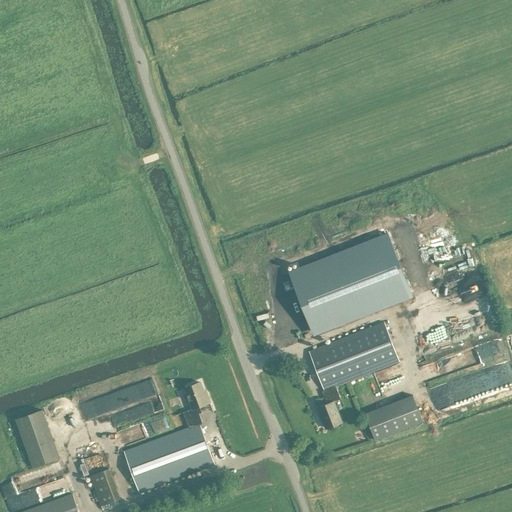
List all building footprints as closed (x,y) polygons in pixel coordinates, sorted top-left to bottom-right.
[(388,232),(289,271),(312,331),(411,293),(388,232)] [(449,294),(482,287),(479,275),(446,282),(449,294)] [(411,312),(436,304),(432,291),(407,299),(411,312)] [(414,333),(486,306),(481,293),(419,317),(421,322),(411,326),(414,333)] [(493,316),(413,336),(416,347),(496,327),(493,316)] [(342,422),(334,401),(341,399),(336,387),(399,361),(384,321),(309,351),(324,390),(322,391),(325,400),(324,401),(325,404),(318,407),(326,429),(342,422)] [(472,359),(489,353),(489,352),(496,350),(493,343),(495,343),(493,338),(461,349),(462,354),(470,352),(472,359)] [(149,381),(88,399),(94,419),(94,418),(98,432),(115,427),(117,431),(164,417),(157,394),(153,395),(149,381)] [(185,388),(192,408),(183,412),(188,427),(124,451),(138,492),(215,464),(200,424),(203,423),(199,413),(202,412),(199,406),(210,402),(206,393),(204,394),(200,382),(185,388)] [(412,395),(365,413),(375,439),(422,421),(412,395)] [(59,454),(42,407),(15,416),(32,464),(59,454)] [(121,498),(109,468),(90,475),(101,505),(121,498)] [(80,511),(73,493),(19,511),(80,511)]
